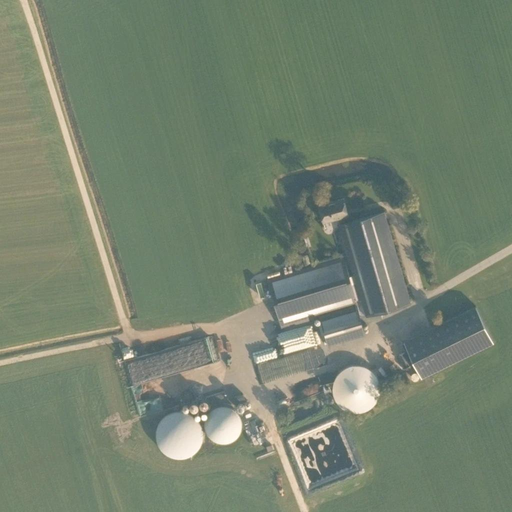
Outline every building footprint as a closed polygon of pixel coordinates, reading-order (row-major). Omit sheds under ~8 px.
[(348,214),(343,197),(318,205),(323,222),(337,218),(342,234),(360,293),(355,295),(343,256),(267,279),(281,326),(319,315),(327,344),(364,333),(362,323),(379,318),(377,311),(394,306),(394,307),(410,302),(384,211),(353,220),(352,217),(348,214)] [(494,342),(476,305),(403,341),(421,377),(494,342)] [(166,370),(174,362),(171,358),(163,366),(166,370)] [(360,364),(356,364),(352,364),(348,366),(345,366),(344,367),(340,370),(338,373),(335,376),(333,380),(332,384),(332,388),(332,392),(333,396),(335,400),(338,403),(340,406),(344,408),(348,410),(352,411),(356,411),(360,411),(364,410),(367,408),(371,406),(374,403),(376,400),(378,396),(379,392),(379,388),(379,384),(378,380),(376,376),(374,373),(371,370),(367,367),(364,366),(360,364)] [(292,421),(321,409),(317,400),(312,401),(311,398),(286,408),(292,421)] [(226,404),(222,404),(219,404),(218,405),(216,405),(213,407),(210,408),(208,411),(206,413),(205,416),(204,419),(204,423),(204,426),(205,429),(206,432),(208,435),(210,437),(213,439),(216,440),(219,441),(222,441),(226,441),(229,440),(232,439),(234,437),(237,435),(239,432),(240,429),(241,426),(241,423),(241,419),(240,416),(239,413),(237,411),(234,408),(232,407),(229,405),(226,404)] [(183,410),(178,409),(174,410),(170,411),(167,413),(163,415),(160,418),(158,421),(156,425),(155,429),(155,433),(155,437),(156,441),(158,445),(160,448),(163,451),(167,454),(170,455),(174,456),(178,457),(183,456),(187,455),(190,454),(194,451),(197,448),(199,445),(201,441),(202,437),(202,433),(202,429),(201,425),(199,421),(197,418),(194,415),(191,413),(187,411),(183,410)] [(266,433),(259,420),(247,426),(253,439),(266,433)]
